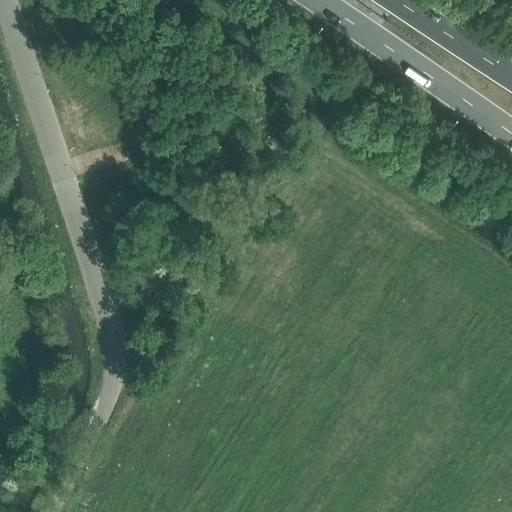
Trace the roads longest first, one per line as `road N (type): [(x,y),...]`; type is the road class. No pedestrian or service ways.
road 1 (unclassified): [(55,511),(109,393),(112,339),(8,0)]
road 2 (trunk): [(317,0),(511,134)]
road 3 (trunk): [(511,77),(396,0)]
